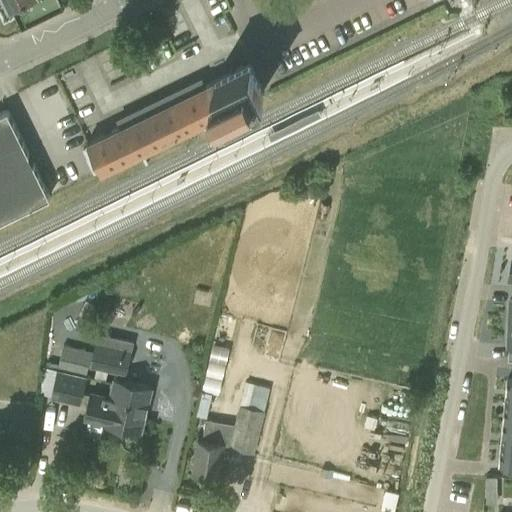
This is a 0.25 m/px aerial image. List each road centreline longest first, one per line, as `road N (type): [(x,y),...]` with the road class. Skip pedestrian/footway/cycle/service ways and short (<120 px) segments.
road 1 (residential): [(511,149),(493,174),(428,511)]
road 2 (tertiary): [(0,64),(132,0)]
